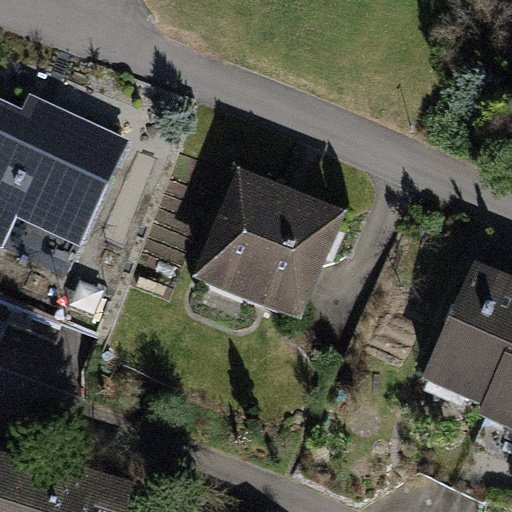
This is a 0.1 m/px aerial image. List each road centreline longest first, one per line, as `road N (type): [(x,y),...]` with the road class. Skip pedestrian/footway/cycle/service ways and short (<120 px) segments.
road 1 (residential): [(0,0),(97,28),(511,211)]
road 2 (residential): [(0,388),(316,511)]
